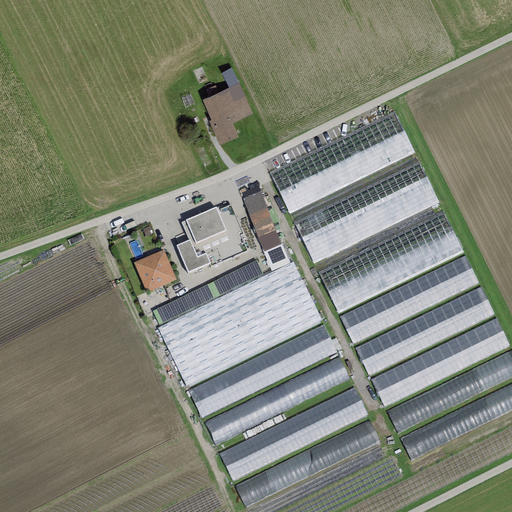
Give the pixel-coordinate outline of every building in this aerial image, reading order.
[(232,68),(221,73),(229,88),(238,82),(232,68)] [(239,84),(202,100),(211,121),(209,122),(220,146),(239,137),(233,124),(253,115),(239,84)] [(288,209),(416,156),(400,116),(271,169),(288,209)] [(311,258),(440,208),(424,166),(295,217),(311,258)] [(260,191),(242,199),(264,250),(263,250),(271,271),(290,263),(260,191)] [(216,207),(185,219),(195,244),(226,231),(216,207)] [(336,308),(465,257),(448,216),(320,267),(336,308)] [(190,240),(176,246),(188,273),(210,263),(206,253),(197,257),(190,240)] [(164,250),(134,262),(146,292),(176,280),(164,250)] [(352,340),(481,288),(469,259),(340,311),(352,340)] [(256,260),(152,311),(159,325),(262,273),(256,260)] [(484,289),(356,344),(368,372),(496,317),(484,289)] [(500,321),(372,374),(383,403),(511,350),(500,321)] [(206,420),(215,441),(351,380),(338,353),(322,360),(325,366),(206,420)] [(511,353),(387,406),(397,430),(511,380),(511,353)] [(411,458),(511,412),(511,384),(400,436),(411,458)] [(357,389),(220,450),(232,478),(370,417),(357,389)] [(373,424),(235,480),(244,502),(382,446),(373,424)]
